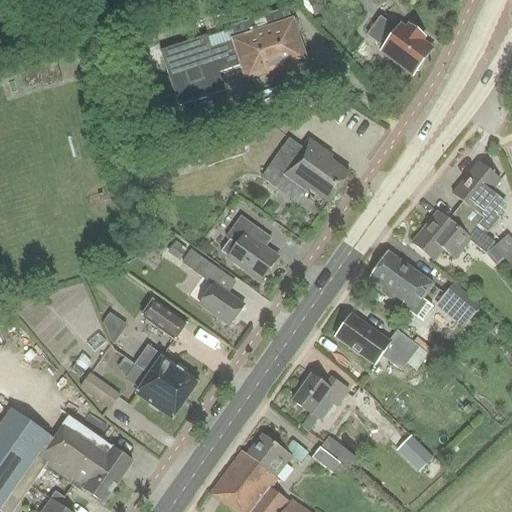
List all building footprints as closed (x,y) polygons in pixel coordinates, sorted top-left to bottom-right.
[(359,0),(368,15),(392,1),(391,0),(359,0)] [(208,41),(163,57),(180,106),(225,91),(219,73),(241,65),(248,85),(308,65),(294,25),(291,26),(287,14),(268,21),(267,17),(248,23),(250,27),(232,33),(235,47),(213,55),(208,41)] [(424,62),(432,51),(423,44),(423,39),(409,29),(407,32),(400,28),(397,32),(381,20),(367,38),(383,50),(382,53),(413,76),(416,72),(420,72),(424,66),(424,62)] [(334,162),(307,143),(302,149),(289,140),(269,169),(286,180),(286,181),(307,196),(309,193),(330,208),(349,181),(330,167),(334,162)] [(243,144),(205,157),(207,163),(208,167),(247,154),(245,150),(243,144)] [(478,230),(479,228),(482,225),(490,232),(501,219),(497,217),(507,205),(493,193),(502,182),(480,163),(456,193),(466,202),(457,212),(477,229),(478,230)] [(477,229),(457,212),(450,221),(439,213),(414,243),(436,262),(446,250),(457,260),(472,241),(488,255),(497,243),(479,228),(478,230),(477,229)] [(242,217),(227,238),(232,241),(231,242),(229,245),(224,253),(232,258),(230,261),(262,284),(277,263),(263,253),(273,239),(242,217)] [(511,241),(508,238),(495,249),(504,260),(508,264),(511,260),(511,241)] [(180,261),(188,250),(177,242),(169,253),(180,261)] [(494,249),(487,256),(496,266),(504,260),(495,249),(494,249)] [(211,285),(220,273),(192,254),(184,266),(211,285)] [(416,310),(434,285),(389,254),(372,279),(384,288),(386,295),(391,298),(399,298),(416,310)] [(454,285),(446,296),(468,314),(477,303),(454,285)] [(213,287),(200,306),(230,327),(244,308),(213,287)] [(188,326),(153,300),(141,318),(176,343),(188,326)] [(398,333),(390,343),(352,316),(337,337),(352,347),(350,350),(360,357),(362,354),(377,365),(382,358),(402,373),(408,365),(417,372),(429,356),(398,333)] [(136,365),(189,402),(202,384),(150,349),(136,365)] [(72,371),(82,378),(87,371),(77,363),(72,371)] [(175,422),(189,402),(136,365),(125,380),(142,392),(138,397),(175,422)] [(80,389),(112,411),(122,396),(91,375),(80,389)] [(323,421),(335,404),(339,407),(350,390),(333,378),(328,386),(313,376),(294,402),(313,415),(314,415),(323,421)] [(103,508),(127,475),(133,466),(127,462),(70,422),(56,442),(13,412),(0,429),(0,511),(1,511),(15,511),(47,469),(103,508)] [(309,511),(292,500),(290,503),(273,489),(280,480),(279,478),(295,458),(264,434),(249,455),(245,452),(213,493),(237,511),(309,511)] [(411,437),(397,452),(420,473),(434,459),(411,437)] [(321,448),(312,459),(332,475),(341,464),(321,448)] [(56,498),(45,511),(59,511),(64,504),(56,498)]
